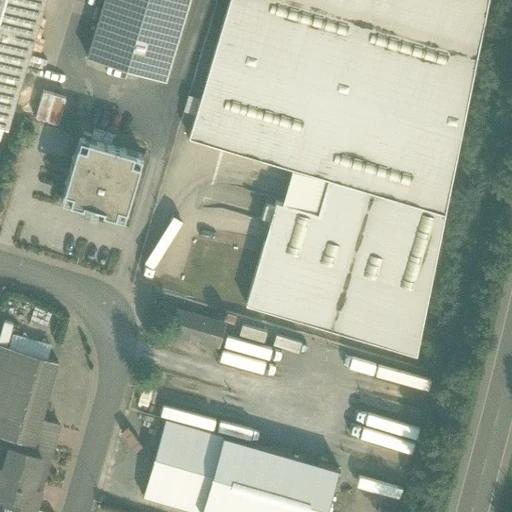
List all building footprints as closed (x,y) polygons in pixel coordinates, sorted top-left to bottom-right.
[(0,0),(0,133),(2,126),(6,127),(43,0),(0,0)] [(104,0),(88,57),(163,79),(186,0),(104,0)] [(486,0),(228,0),(188,137),(292,167),(281,203),(275,201),(245,303),(415,354),(486,0)] [(34,117),(57,124),(65,97),(42,90),(34,117)] [(142,154),(79,135),(60,199),(82,205),(83,201),(102,207),(101,211),(123,217),(142,154)] [(224,322),(175,308),(168,330),(218,344),(224,322)] [(49,341),(10,330),(12,322),(2,319),(0,324),(0,340),(46,354),(49,341)] [(57,361),(0,344),(0,433),(20,439),(33,443),(41,418),(57,361)] [(58,423),(41,418),(33,443),(51,448),(58,423)] [(222,434),(164,418),(142,495),(200,511),(222,434)] [(324,511),(337,468),(222,434),(200,511),(201,511),(324,511)] [(33,443),(20,439),(17,449),(9,447),(2,468),(0,467),(0,493),(6,496),(5,501),(33,509),(51,448),(33,443)]
